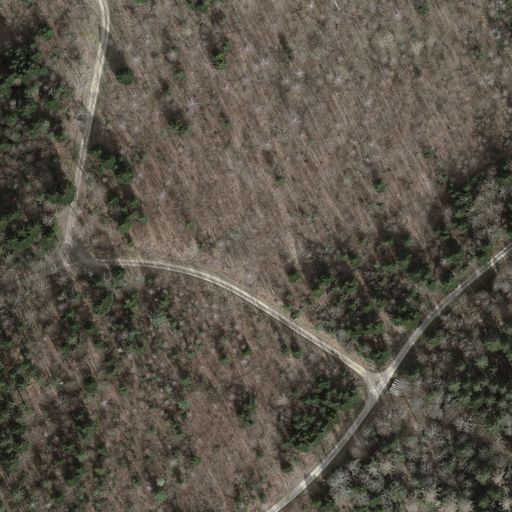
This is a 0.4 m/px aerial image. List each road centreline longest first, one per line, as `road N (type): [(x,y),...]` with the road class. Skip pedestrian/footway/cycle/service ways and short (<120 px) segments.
road 1 (track): [(373,392),(264,302),(208,275),(63,253),(0,284)]
road 2 (track): [(511,244),(443,301),(273,511)]
road 3 (track): [(63,253),(102,55),(99,0)]
